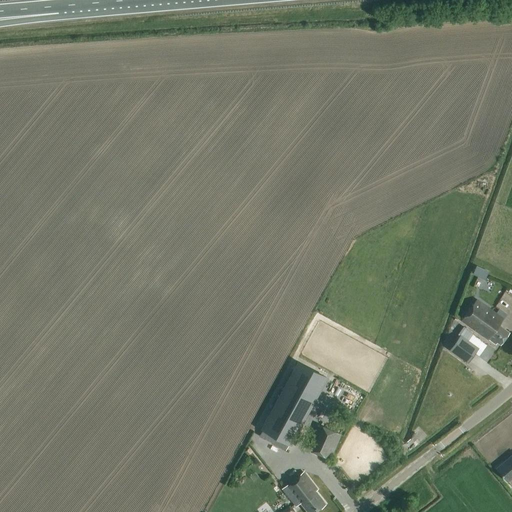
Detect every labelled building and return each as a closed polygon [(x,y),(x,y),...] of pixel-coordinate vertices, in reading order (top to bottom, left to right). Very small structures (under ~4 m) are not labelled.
[(477,266),(473,275),(479,277),(482,269),(477,266)] [(502,320),(476,300),(461,321),(494,346),(496,343),(500,346),(509,333),(499,325),(502,320)] [(460,336),(450,350),(468,363),(478,349),(479,348),(468,340),(473,334),(464,327),(458,335),(460,336)] [(299,433),(315,402),(316,400),(329,377),(298,361),(260,429),(287,444),(291,446),(299,433)] [(511,454),(497,467),(508,481),(511,477),(511,454)] [(304,474),(283,490),(292,502),(296,507),(300,504),(306,511),(315,511),(324,505),(314,492),(316,490),(304,474)]
